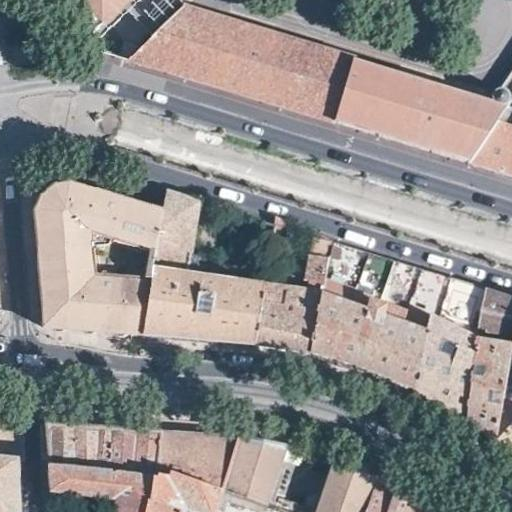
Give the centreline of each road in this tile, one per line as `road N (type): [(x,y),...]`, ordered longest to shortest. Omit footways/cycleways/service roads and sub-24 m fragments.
road 1 (residential): [(511,499),(437,437),(342,392),(282,375),(31,349),(9,128)]
road 2 (secondary): [(511,207),(116,87),(57,83),(0,91)]
road 3 (secondary): [(9,128),(511,280)]
